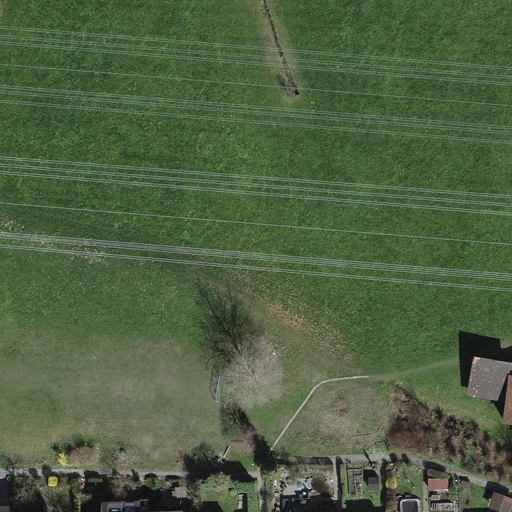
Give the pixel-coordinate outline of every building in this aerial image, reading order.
[(511,361),(474,355),(467,395),(505,401),(503,423),(511,423),(511,361)] [(449,479),(428,479),(429,490),(449,490),(449,479)] [(511,511),(511,509),(511,498),(494,492),(488,506),(504,511),(511,511)] [(149,498),(101,500),(101,511),(91,511),(90,511),(184,511),(184,508),(150,509),(149,498)] [(10,511),(11,503),(0,503),(0,511),(10,511)]
